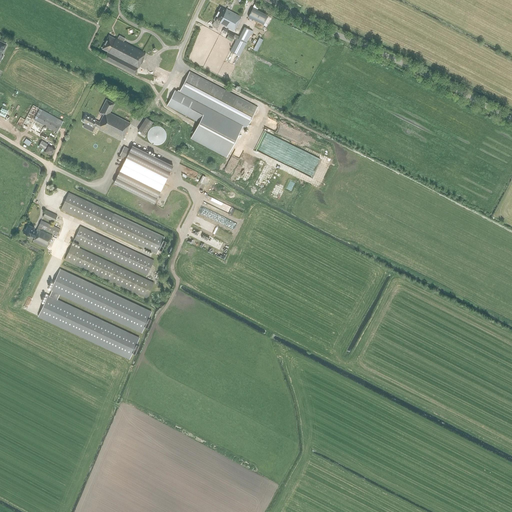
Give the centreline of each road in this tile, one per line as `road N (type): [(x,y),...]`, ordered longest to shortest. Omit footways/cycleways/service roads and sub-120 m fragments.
road 1 (unknown): [(148,110),(98,82),(82,97),(42,193),(66,223),(30,308)]
road 2 (tertiary): [(511,121),(271,0)]
road 3 (unclassified): [(148,110),(203,0)]
